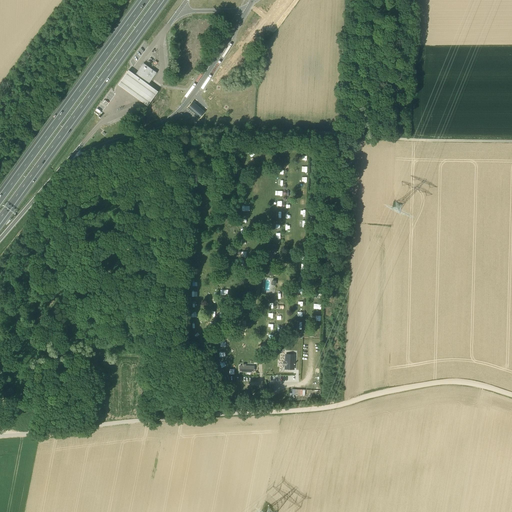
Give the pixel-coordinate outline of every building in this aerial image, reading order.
[(144,63),(135,75),(148,85),(157,73),(144,63)] [(148,85),(135,75),(128,70),(128,71),(118,85),(147,106),(157,92),(148,85)] [(192,100),(187,106),(200,117),(205,111),(192,100)] [(274,258),(275,246),(268,245),(266,266),(263,266),(263,269),(266,269),(267,269),(266,274),(272,274),(272,270),(273,270),(274,258)] [(295,354),(285,354),(285,361),(283,361),(283,366),(285,366),(285,369),(294,369),(295,354)] [(254,372),(254,366),(246,365),(246,364),(242,364),(242,365),(239,365),(239,372),(254,372)] [(293,400),(294,395),(300,396),(301,390),(293,389),(292,393),(290,393),(290,399),(289,399),(293,400)]
